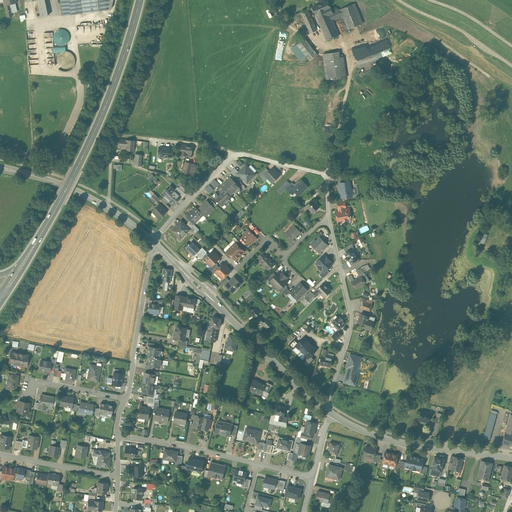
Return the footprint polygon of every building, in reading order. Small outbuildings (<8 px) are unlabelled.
[(44,0),(37,0),(40,17),(47,15),(44,0)] [(84,0),(59,0),(62,15),(86,12),(84,0)] [(112,0),(84,0),(86,12),(89,12),(90,12),(93,11),(94,11),(111,9),(112,0)] [(328,1),(312,7),(315,13),(317,19),(330,13),(330,14),(333,13),(332,13),(328,1)] [(337,11),(332,13),(333,13),(330,14),(333,20),(342,16),(348,29),(358,25),(363,23),(355,4),(337,11)] [(317,30),(308,9),(301,12),(310,33),(317,30)] [(330,13),(317,19),(327,40),(339,35),(333,20),(330,14),(330,13)] [(94,35),(98,36),(100,27),(99,25),(103,26),(103,25),(98,24),(77,26),(77,30),(81,30),(82,36),(83,29),(88,29),(88,28),(89,28),(90,31),(93,31),(95,31),(96,34),(94,34),(92,34),(86,34),(90,35),(94,35)] [(38,26),(32,27),(35,65),(40,65),(38,26)] [(44,26),(38,26),(40,65),(46,64),(44,26)] [(32,27),(27,27),(29,65),(35,65),(32,27)] [(61,29),(59,30),(58,30),(57,31),(56,31),(55,32),(55,33),(54,33),(54,34),(54,35),(53,35),(53,36),(53,38),(53,39),(53,40),(54,40),(54,41),(55,42),(55,43),(56,44),(57,44),(58,45),(59,45),(60,46),(62,46),(63,46),(65,45),(66,45),(67,44),(67,43),(68,42),(69,41),(69,40),(69,39),(69,37),(69,36),(69,35),(69,34),(68,33),(67,32),(66,31),(65,30),(64,30),(62,29),(61,29)] [(304,38),(297,45),(306,57),(314,50),(304,38)] [(299,62),(306,57),(297,45),(290,50),(299,62)] [(314,50),(306,57),(310,61),(317,55),(314,50)] [(68,52),(66,51),(64,51),(63,51),(62,51),(61,52),(60,53),(59,53),(58,54),(57,55),(57,56),(56,57),(56,58),(55,59),(55,60),(55,61),(55,62),(56,63),(56,64),(56,65),(57,66),(57,67),(58,68),(59,69),(60,70),(61,70),(63,71),(64,71),(66,71),(67,71),(68,71),(69,70),(70,70),(71,69),(72,68),(73,67),(73,66),(74,65),(74,64),(75,63),(75,62),(75,61),(75,60),(74,59),(74,58),(74,57),(73,56),(73,55),(72,54),(71,54),(71,53),(70,52),(68,52)] [(339,52),(325,53),(328,79),(342,78),(340,59),(339,52)] [(134,140),(117,139),(116,146),(121,147),(121,150),(133,151),(134,140)] [(192,147),(181,145),(180,156),(191,157),(192,147)] [(169,148),(159,147),(158,156),(161,156),(162,157),(165,158),(166,157),(168,157),(169,148)] [(192,163),(186,161),(183,172),(189,174),(192,163)] [(255,174),(246,165),(237,173),(247,183),(255,174)] [(266,168),(260,174),(263,178),(265,176),(269,171),(266,168)] [(269,171),(265,176),(272,183),(280,175),(273,168),(269,171)] [(155,178),(152,174),(147,177),(150,182),(155,178)] [(234,181),(230,177),(221,186),(223,188),(223,189),(223,188),(230,195),(233,191),(235,193),(240,189),(238,187),(239,186),(234,181)] [(219,184),(215,180),(211,184),(215,188),(219,184)] [(302,180),(294,188),(290,184),(286,189),(291,194),(294,191),(299,196),(308,187),(302,180)] [(349,181),(339,183),(342,198),(352,196),(349,181)] [(188,187),(183,182),(178,188),(183,192),(188,187)] [(214,190),(209,185),(205,189),(210,194),(214,190)] [(286,189),(283,185),(277,191),(280,194),(286,189)] [(181,196),(172,188),(169,191),(167,190),(162,195),(170,202),(170,201),(174,204),(181,196)] [(220,196),(218,194),(214,198),(222,206),(224,204),(225,205),(225,204),(226,205),(231,200),(230,199),(232,197),(230,195),(223,188),(223,189),(223,188),(219,192),(222,195),(220,196)] [(160,199),(154,193),(151,196),(157,202),(160,199)] [(319,207),(312,200),(306,206),(313,213),(319,207)] [(345,200),(337,202),(338,208),(339,208),(343,208),(346,207),(345,200)] [(207,201),(198,210),(203,215),(205,217),(214,208),(209,203),(207,201)] [(159,204),(152,212),(159,219),(167,211),(159,204)] [(302,204),(297,210),(299,212),(305,207),(302,204)] [(196,208),(187,217),(190,220),(194,224),(203,215),(198,210),(196,208)] [(346,209),(345,211),(344,211),(343,208),(339,208),(339,212),(336,213),(337,221),(350,219),(349,214),(351,212),(350,210),(348,208),(346,209)] [(243,209),(236,215),(239,218),(245,212),(243,209)] [(185,225),(181,221),(171,230),(178,237),(181,234),(182,236),(189,230),(189,229),(185,225)] [(294,226),(289,231),(288,230),(283,235),(290,242),(300,232),(299,230),(294,226)] [(255,236),(248,230),(242,236),(250,245),(255,241),(253,238),(255,236)] [(366,244),(363,237),(358,239),(360,246),(366,244)] [(320,238),(316,242),(314,240),(311,243),(312,245),(318,251),(321,248),(326,244),(320,238)] [(200,249),(192,242),(189,244),(188,244),(189,245),(186,248),(194,255),(200,249)] [(236,243),(231,247),(240,256),(244,251),(240,247),(236,243)] [(351,243),(343,248),(346,252),(353,248),(353,249),(354,248),(351,243)] [(240,256),(231,247),(227,252),(231,256),(235,260),(240,256)] [(346,252),(345,253),(347,256),(346,258),(347,259),(349,260),(351,263),(356,259),(357,256),(355,254),(355,253),(353,249),(353,248),(346,252)] [(216,254),(212,251),(208,255),(204,259),(208,263),(216,254)] [(256,256),(260,260),(265,255),(261,251),(256,256)] [(202,257),(200,259),(202,261),(204,259),(208,255),(206,253),(202,257)] [(216,254),(208,263),(211,266),(211,267),(216,262),(220,258),(216,254)] [(274,263),(265,255),(260,260),(259,261),(268,269),(274,263)] [(327,257),(324,255),(315,263),(318,266),(321,269),(323,270),(324,272),(327,269),(333,263),(330,261),(330,260),(327,257)] [(216,262),(211,267),(211,266),(209,268),(211,271),(217,265),(218,264),(216,262)] [(219,267),(215,272),(219,275),(227,267),(223,263),(219,267)] [(211,271),(211,272),(213,274),(215,272),(219,267),(217,265),(211,271)] [(227,267),(219,275),(222,279),(225,276),(231,271),(227,267)] [(172,269),(163,269),(162,281),(165,281),(168,282),(170,282),(172,269)] [(329,272),(327,269),(324,272),(323,270),(319,274),(323,278),(329,272)] [(275,275),(270,280),(271,280),(269,281),(274,286),(285,275),(282,273),(280,274),(278,272),(275,275)] [(273,273),(267,279),(269,281),(271,280),(270,280),(275,275),(273,273)] [(285,275),(274,286),(278,290),(279,289),(280,289),(285,284),(287,281),(285,279),(287,277),(285,275)] [(359,276),(351,282),(356,289),(366,283),(362,277),(361,275),(359,276)] [(225,276),(222,279),(219,283),(221,285),(222,284),(227,279),(225,276)] [(230,281),(225,285),(226,285),(232,292),(241,284),(234,276),(230,281)] [(307,289),(300,283),(290,293),(297,300),(307,289)] [(327,287),(323,283),(313,292),(317,296),(320,292),(324,296),(324,297),(328,293),(331,290),(327,287)] [(287,287),(285,284),(280,289),(279,289),(278,290),(281,293),(287,287)] [(247,291),(248,292),(244,296),(246,298),(253,292),(250,288),(247,291)] [(315,296),(310,291),(304,298),(309,303),(312,301),(311,299),(315,296)] [(185,296),(176,295),(174,305),(176,305),(175,308),(180,309),(181,306),(183,307),(183,306),(188,307),(188,309),(189,309),(190,307),(194,308),(195,299),(184,297),(185,296)] [(368,303),(366,302),(362,301),(361,301),(362,302),(361,308),(369,311),(371,304),(371,303),(368,303)] [(153,304),(150,303),(149,312),(151,312),(151,313),(155,314),(155,312),(158,313),(159,306),(160,305),(153,304)] [(254,307),(250,311),(255,317),(259,313),(254,307)] [(369,316),(361,313),(358,322),(366,325),(368,319),(369,316)] [(340,318),(338,316),(337,317),(335,315),(333,317),(335,319),(332,322),(335,325),(334,325),(338,330),(345,323),(342,320),(343,319),(341,317),(340,318)] [(267,318),(264,321),(261,317),(260,316),(257,318),(262,323),(261,324),(266,329),(273,323),(268,318),(267,318)] [(221,319),(212,317),(210,326),(217,327),(219,328),(221,319)] [(373,321),(368,319),(366,325),(365,327),(371,329),(373,321)] [(180,326),(179,327),(176,326),(174,339),(179,340),(185,341),(185,340),(187,328),(182,328),(182,326),(180,326)] [(217,327),(210,326),(209,326),(207,335),(208,335),(209,336),(208,340),(212,340),(213,341),(214,342),(215,341),(216,339),(215,338),(217,327)] [(341,335),(337,331),(332,336),(336,340),(341,335)] [(238,337),(229,335),(225,350),(235,352),(238,337)] [(298,342),(295,345),(296,346),(301,352),(310,343),(304,337),(303,338),(302,338),(298,342)] [(295,339),(288,345),(292,349),(296,346),(295,345),(298,342),(295,339)] [(310,343),(301,352),(306,357),(308,358),(311,355),(315,351),(316,349),(310,343)] [(154,347),(149,346),(148,356),(149,356),(150,356),(159,357),(161,348),(154,347)] [(210,351),(202,349),(200,359),(203,360),(209,361),(210,351)] [(20,354),(11,352),(9,363),(17,365),(20,354)] [(28,355),(20,354),(17,365),(26,367),(28,355)] [(351,354),(347,367),(349,367),(345,381),(355,384),(359,372),(357,371),(361,357),(351,354)] [(306,357),(303,360),(308,365),(315,359),(311,355),(308,358),(306,357)] [(322,356),(322,355),(319,364),(320,364),(323,365),(324,365),(331,367),(333,358),(327,357),(322,356)] [(159,357),(150,356),(149,356),(148,365),(153,366),(160,367),(161,358),(159,357)] [(47,362),(47,361),(44,361),(40,361),(39,370),(49,372),(51,363),(47,362)] [(96,366),(90,365),(89,373),(88,379),(87,379),(97,381),(100,366),(96,366)] [(75,370),(65,368),(64,373),(67,373),(65,380),(73,381),(75,370)] [(122,374),(114,372),(113,378),(112,383),(112,384),(121,386),(123,374),(122,374)] [(152,374),(145,373),(143,383),(145,383),(157,385),(158,377),(155,376),(155,375),(155,374),(152,374)] [(15,375),(9,374),(6,388),(16,390),(18,376),(15,375)] [(262,384),(257,382),(257,381),(253,379),(249,389),(262,394),(262,395),(267,396),(269,392),(268,392),(270,388),(265,385),(262,384)] [(157,385),(145,383),(143,392),(148,393),(153,394),(154,389),(158,389),(158,385),(157,385)] [(54,397),(41,395),(39,403),(38,408),(44,409),(45,405),(52,407),(54,397)] [(73,398),(61,396),(60,405),(68,407),(68,405),(71,405),(71,410),(72,403),(73,398)] [(213,400),(211,407),(218,409),(220,402),(213,400)] [(29,403),(19,401),(18,406),(21,406),(19,413),(27,414),(29,403)] [(93,405),(80,402),(80,406),(78,411),(91,414),(93,405)] [(113,405),(100,403),(99,408),(98,413),(99,413),(111,415),(113,405)] [(286,407),(278,405),(275,414),(273,413),(270,422),(270,423),(277,425),(279,425),(286,427),(287,426),(286,425),(285,424),(286,422),(287,417),(284,416),(286,407)] [(150,408),(140,407),(139,417),(145,418),(148,419),(150,408)] [(158,408),(157,408),(157,409),(155,420),(167,422),(169,410),(158,408)] [(430,413),(421,411),(419,420),(424,422),(424,421),(425,421),(425,419),(429,420),(430,413)] [(187,414),(175,412),(174,421),(186,423),(187,414)] [(496,415),(490,413),(488,420),(494,422),(496,415)] [(204,417),(196,415),(193,427),(201,429),(204,417)] [(211,419),(204,417),(201,429),(208,430),(211,419)] [(488,420),(483,438),(489,440),(494,422),(488,420)] [(232,423),(223,421),(223,422),(218,421),(215,432),(229,436),(230,434),(232,424),(232,423)] [(316,423),(307,421),(304,432),(313,435),(316,423)] [(511,431),(511,425),(507,425),(505,432),(502,443),(511,445),(511,434),(511,431)] [(261,431),(246,428),(245,434),(246,436),(245,440),(258,443),(261,431)] [(10,437),(0,435),(0,439),(2,440),(0,447),(8,448),(10,437)] [(39,437),(29,435),(28,440),(27,446),(26,447),(36,449),(39,437)] [(292,441),(279,437),(276,447),(284,449),(290,451),(292,441)] [(23,446),(24,445),(22,445),(23,442),(16,440),(14,448),(21,449),(22,446),(23,446)] [(304,440),(303,443),(301,443),(298,453),(301,454),(301,455),(302,456),(302,455),(308,456),(311,445),(305,444),(306,441),(304,440)] [(339,444),(330,442),(327,452),(336,454),(339,444)] [(87,447),(81,446),(81,444),(77,444),(75,456),(85,458),(87,447)] [(59,447),(50,445),(48,455),(58,457),(59,447)] [(136,448),(130,448),(130,446),(126,446),(125,456),(135,457),(136,448)] [(376,449),(365,446),(363,455),(374,457),(375,454),(376,449)] [(173,450),(170,450),(165,449),(163,459),(176,461),(177,455),(177,452),(173,451),(173,450)] [(109,452),(99,450),(99,451),(98,457),(97,465),(109,467),(110,462),(108,462),(109,452)] [(391,453),(385,452),(383,459),(382,463),(383,463),(389,464),(391,453)] [(398,455),(391,453),(389,464),(395,466),(396,462),(398,455)] [(381,455),(375,454),(374,457),(373,461),(379,463),(380,459),(381,455)] [(416,457),(414,457),(414,456),(414,457),(407,455),(405,462),(404,467),(405,467),(409,468),(410,468),(410,467),(413,468),(412,469),(413,467),(416,468),(415,470),(415,469),(420,471),(422,466),(423,459),(416,457)] [(444,459),(434,456),(431,469),(441,471),(444,459)] [(463,458),(454,456),(451,469),(460,471),(463,458)] [(204,461),(189,457),(187,466),(186,469),(201,472),(204,461)] [(492,463),(481,460),(477,478),(485,480),(488,481),(492,463)] [(225,466),(211,462),(209,471),(208,474),(217,477),(218,477),(219,476),(222,477),(225,466)] [(342,468),(328,465),(325,476),(339,480),(342,468)] [(511,475),(511,467),(504,465),(501,476),(500,478),(511,481),(511,475)] [(15,468),(3,466),(2,471),(0,478),(1,478),(13,480),(13,477),(15,468)] [(138,466),(134,466),(134,476),(143,476),(143,471),(144,471),(144,466),(143,466),(138,466)] [(25,469),(15,467),(15,468),(13,477),(23,479),(24,476),(25,469)] [(441,471),(431,469),(430,468),(429,474),(440,477),(441,471)] [(239,471),(236,470),(233,480),(244,482),(246,473),(243,472),(243,471),(239,470),(239,471)] [(48,475),(38,473),(37,477),(36,477),(35,477),(35,479),(36,480),(36,483),(46,485),(46,483),(48,475)] [(60,475),(48,473),(48,475),(46,483),(57,485),(58,486),(58,484),(60,475)] [(277,479),(265,476),(263,487),(274,489),(277,479)] [(285,481),(280,480),(277,489),(283,490),(285,481)] [(107,483),(98,482),(97,493),(106,494),(107,483)] [(301,489),(288,485),(285,496),(299,499),(301,489)] [(143,488),(133,488),(132,498),(141,498),(141,493),(143,493),(143,488)] [(510,490),(504,488),(501,495),(508,497),(510,490)] [(330,494),(318,491),(315,500),(328,503),(330,494)] [(344,493),(337,491),(335,497),(342,499),(344,493)] [(423,492),(419,491),(419,492),(417,493),(417,497),(418,498),(417,499),(427,501),(429,493),(423,492)] [(270,507),(272,498),(258,495),(255,506),(263,508),(264,506),(270,507)] [(466,499),(457,497),(455,506),(463,508),(466,499)] [(102,501),(88,500),(88,509),(96,510),(102,510),(102,501)]
